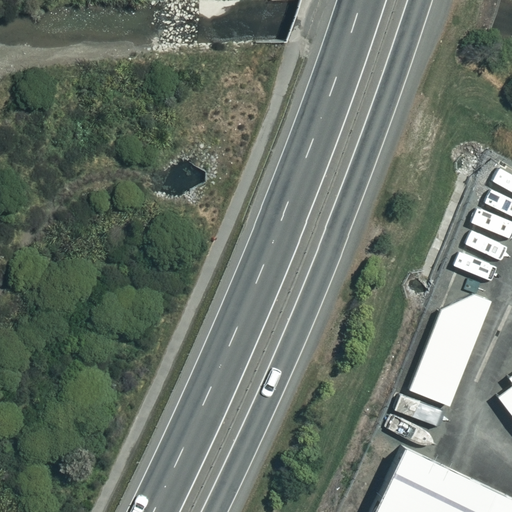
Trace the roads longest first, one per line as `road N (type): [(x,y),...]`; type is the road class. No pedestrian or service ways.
road 1 (trunk): [(146,511),(293,186),(359,0)]
road 2 (trunk): [(419,0),(310,297),(211,511)]
